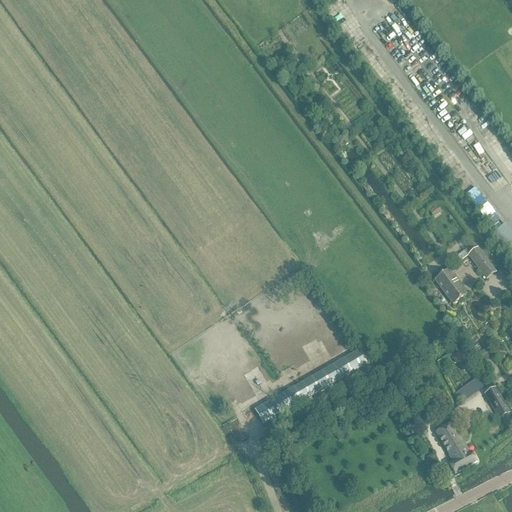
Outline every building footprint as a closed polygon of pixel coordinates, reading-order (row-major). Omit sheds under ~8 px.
[(511,232),(505,224),(492,234),(511,260),(511,232)] [(461,262),(468,256),(478,249),(475,244),(457,257),(461,262)] [(478,249),(468,256),(487,280),(496,273),(478,249)] [(453,306),(467,295),(449,271),(435,282),(453,306)] [(487,349),(480,354),(484,361),(492,356),(487,349)] [(359,351),(255,410),(263,425),(367,366),(359,351)] [(455,365),(465,361),(464,359),(468,358),(465,351),(461,352),(451,357),(455,365)] [(417,359),(430,384),(436,381),(433,374),(434,374),(424,355),(417,359)] [(480,378),(471,385),(477,393),(485,387),(480,378)] [(511,428),(511,420),(509,414),(510,413),(496,389),(485,396),(499,420),(502,418),(509,431),(511,428)] [(257,416),(251,419),(254,425),(260,421),(257,416)] [(454,462),(450,464),(456,475),(476,464),(471,453),(469,454),(452,424),(436,434),(454,462)] [(349,436),(346,430),(335,435),(339,442),(349,436)]
